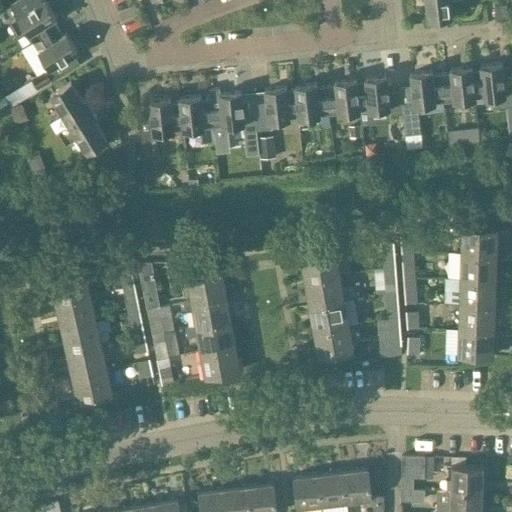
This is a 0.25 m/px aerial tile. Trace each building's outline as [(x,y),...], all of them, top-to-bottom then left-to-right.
[(44,0),(40,0),(22,12),(18,5),(4,14),(8,21),(17,15),(33,41),(56,27),(51,19),(55,17),(44,0)] [(449,0),(425,0),(427,18),(451,16),(449,0)] [(494,5),(495,21),(507,20),(506,4),(494,5)] [(33,41),(49,68),(76,51),(65,32),(61,35),(56,27),(33,41)] [(498,107),(511,105),(511,83),(504,84),(501,63),(480,65),(480,70),(472,70),(471,66),(474,98),(497,96),(498,107)] [(474,98),(471,66),(450,68),(450,73),(441,74),(444,101),(474,98)] [(37,88),(51,80),(44,70),(31,78),(37,88)] [(444,101),(441,74),(432,75),(431,70),(410,73),(413,104),(444,101)] [(359,110),(389,107),(386,75),(364,78),(365,82),(356,83),(356,79),(355,79),(359,110)] [(359,110),(355,79),(334,81),(334,85),(325,86),(328,113),(359,110)] [(65,143),(76,136),(85,151),(106,138),(94,119),(96,117),(85,98),(82,100),(70,81),(50,93),(59,108),(47,115),(65,143)] [(328,113),(325,86),(316,87),(316,83),(295,85),(298,117),(328,113)] [(298,117),(295,85),(294,85),(295,89),(286,90),(286,86),(264,88),(267,120),(298,117)] [(213,126),(243,123),(240,91),(219,93),(218,87),(209,88),(210,98),(213,126)] [(213,126),(210,98),(201,99),(200,95),(179,97),(182,129),(213,126)] [(182,129),(179,97),(179,102),(170,103),(170,98),(148,101),(152,132),(182,129)] [(419,109),(403,110),(406,134),(421,132),(419,109)] [(47,150),(61,144),(51,122),(38,128),(47,150)] [(259,152),(257,129),(245,130),(247,153),(259,152)] [(276,154),(274,134),(258,135),(260,156),(276,154)] [(142,158),(157,156),(155,136),(140,138),(142,158)] [(495,254),(496,228),(460,227),(459,253),(495,254)] [(401,252),(414,252),(413,235),(400,236),(401,252)] [(383,263),(395,262),(393,239),(381,240),(383,263)] [(303,281),(339,274),(334,248),(299,255),(303,281)] [(459,253),(459,278),(494,279),(495,254),(459,253)] [(122,284),(134,281),(129,259),(117,261),(122,284)] [(403,282),(416,281),(414,260),(402,261),(403,282)] [(186,262),(189,275),(218,269),(216,262),(186,262)] [(397,284),(395,262),(383,263),(384,283),(382,283),(382,285),(397,284)] [(55,301),(89,293),(83,268),(49,276),(55,301)] [(191,301),(225,294),(220,269),(218,269),(189,275),(186,275),(191,301)] [(339,274),(303,281),(308,306),(343,299),(354,297),(352,288),(341,290),(339,274)] [(494,279),(459,278),(458,303),(494,304),(494,279)] [(126,305),(138,303),(134,281),(122,284),(126,305)] [(416,281),(403,282),(405,303),(418,302),(416,281)] [(397,284),(382,285),(383,292),(385,292),(386,308),(398,307),(397,284)] [(147,308),(159,307),(156,290),(143,293),(147,308)] [(89,293),(55,301),(61,326),(95,318),(89,293)] [(195,326),(230,319),(225,294),(191,301),(195,326)] [(343,299),(308,306),(313,331),(348,324),(343,299)] [(131,328),(143,325),(138,303),(126,305),(131,328)] [(458,303),(457,328),(493,329),(494,304),(458,303)] [(407,328),(419,327),(418,310),(406,311),(407,328)] [(152,334),(164,332),(164,331),(173,329),(170,313),(148,317),(152,334)] [(389,345),(401,344),(399,316),(386,316),(389,345)] [(95,318),(61,326),(66,351),(100,343),(95,318)] [(200,350),(234,344),(230,319),(195,326),(200,350)] [(348,324),(313,331),(317,356),(353,350),(348,324)] [(493,329),(457,328),(457,354),(492,355),(493,329)] [(164,332),(152,334),(157,359),(169,357),(164,332)] [(136,352),(148,350),(144,334),(133,336),(136,352)] [(420,353),(420,337),(407,336),(407,353),(420,353)] [(100,343),(66,351),(72,376),(106,368),(100,343)] [(205,376),(239,370),(234,344),(200,350),(205,376)] [(141,377),(153,375),(149,358),(137,361),(141,377)] [(162,384),(174,382),(171,366),(158,368),(162,384)] [(106,368),(72,376),(77,401),(112,393),(106,368)] [(400,488),(425,489),(414,488),(414,477),(424,478),(425,462),(401,462),(400,488)] [(452,464),(451,490),(482,490),(483,465),(452,464)] [(347,500),(373,497),(368,466),(343,469),(347,500)] [(347,500),(343,469),(318,472),(322,503),(347,500)] [(322,503),(318,472),(293,475),(297,506),(322,503)] [(251,511),(277,511),(276,502),(273,481),(248,484),(251,511)] [(251,511),(248,484),(224,487),(226,511),(251,511)] [(226,511),(224,487),(198,490),(201,511),(226,511)] [(400,500),(413,501),(424,501),(425,489),(400,488),(400,500)] [(436,511),(481,511),(482,490),(451,490),(450,504),(437,504),(436,511)] [(155,511),(180,511),(178,497),(153,501),(155,511)] [(19,504),(20,511),(61,511),(60,498),(19,504)] [(155,511),(153,501),(129,505),(129,511),(155,511)]
